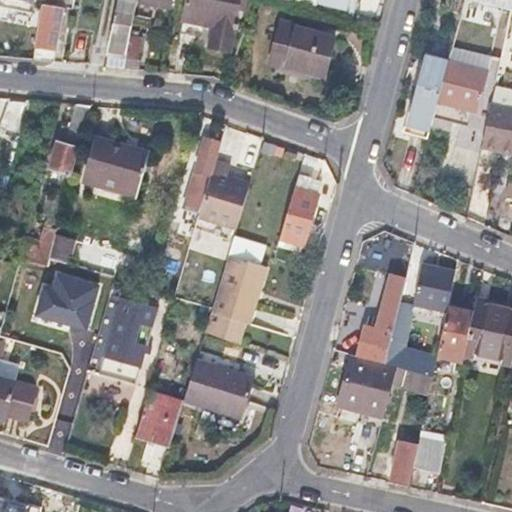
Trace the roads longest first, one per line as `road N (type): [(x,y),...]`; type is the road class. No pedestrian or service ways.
road 1 (residential): [(363,159),(185,97),(0,79)]
road 2 (residential): [(271,475),(289,440),(352,199)]
road 3 (residential): [(0,455),(187,511)]
road 4 (residential): [(271,475),(443,511)]
road 5 (residential): [(352,199),(511,264)]
road 6 (residential): [(363,159),(406,0)]
